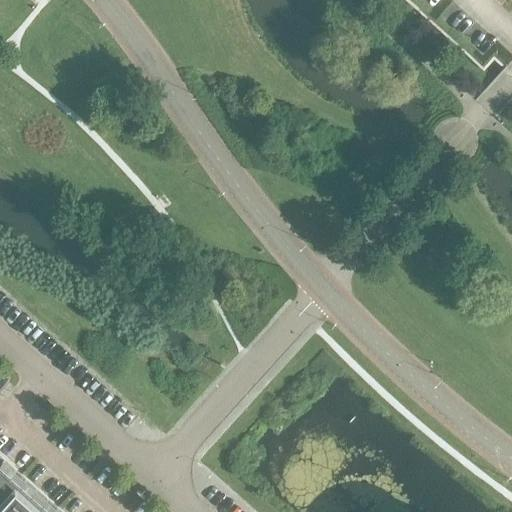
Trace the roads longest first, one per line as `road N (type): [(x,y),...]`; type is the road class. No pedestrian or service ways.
road 1 (tertiary): [(323,290),(99,0)]
road 2 (unclassified): [(156,482),(323,290)]
road 3 (unclassified): [(0,344),(156,482)]
road 4 (tertiary): [(511,461),(411,376)]
road 5 (tertiary): [(411,376),(323,290)]
